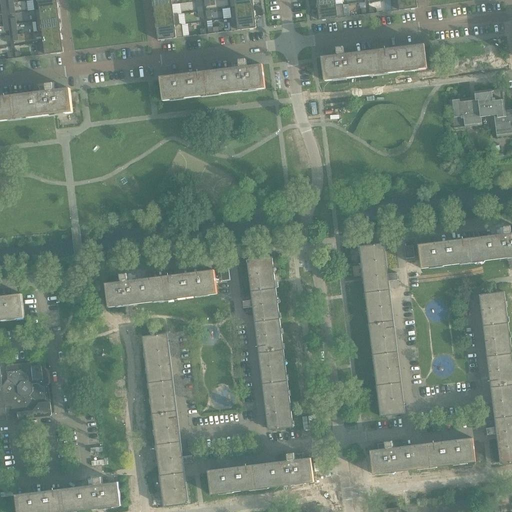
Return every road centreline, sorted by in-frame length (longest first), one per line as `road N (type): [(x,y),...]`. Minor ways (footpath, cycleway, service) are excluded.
road 1 (residential): [(263,424),(231,253),(39,279)]
road 2 (residential): [(339,440),(306,227),(317,166),(298,100)]
road 3 (residential): [(408,405),(395,294),(405,292),(398,233),(511,219)]
road 4 (residential): [(290,44),(0,80)]
road 5 (unclassified): [(290,44),(511,16)]
road 6 (residential): [(408,405),(487,395),(476,297)]
road 7 (residential): [(263,424),(184,434),(173,339)]
